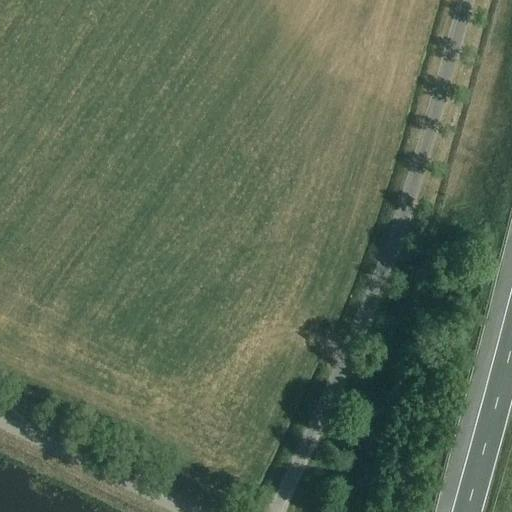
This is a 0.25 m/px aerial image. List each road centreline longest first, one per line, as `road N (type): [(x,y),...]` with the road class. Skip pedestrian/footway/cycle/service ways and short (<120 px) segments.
road 1 (unclassified): [(275,511),(388,263),(465,0)]
road 2 (unclassified): [(191,511),(0,420)]
road 3 (motorway): [(511,341),(466,511)]
